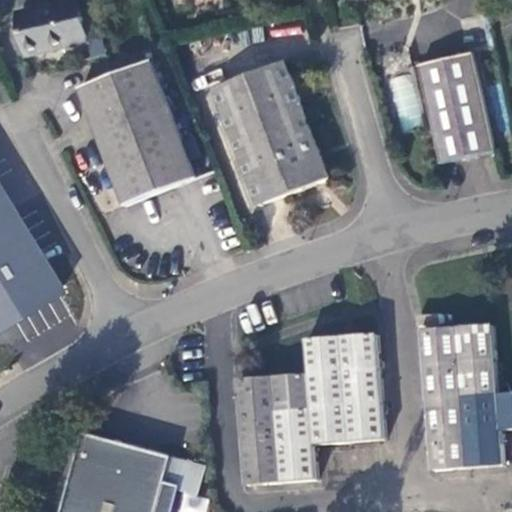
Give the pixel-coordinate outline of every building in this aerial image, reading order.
[(20,14),(30,58),(106,41),(97,0),(72,0),(73,3),(20,14)] [(421,67),(443,165),(498,153),(475,54),(421,67)] [(82,90),(127,207),(199,180),(153,62),(82,90)] [(218,91),(262,207),(332,180),(288,64),(218,91)] [(0,329),(58,294),(0,199),(0,329)] [(424,332),(436,472),(506,466),(503,432),(511,431),(511,395),(501,396),(495,326),(431,331),(424,332)] [(308,341),(311,376),(240,382),(248,487),(319,481),(317,446),(388,441),(380,335),(308,341)] [(83,435),(62,511),(158,511),(165,489),(200,499),(207,469),(98,439),(83,435)]
